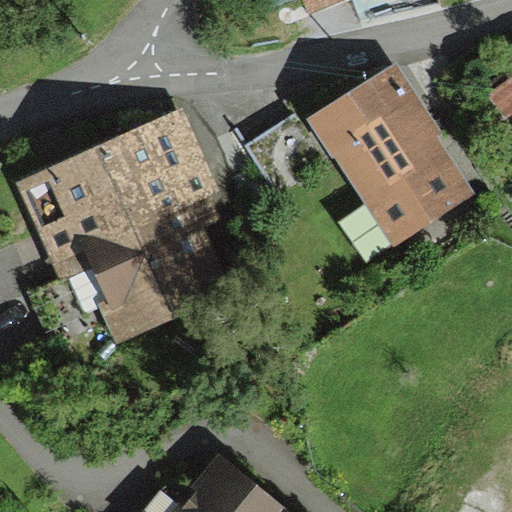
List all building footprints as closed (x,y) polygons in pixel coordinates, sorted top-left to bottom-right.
[(305,0),(312,14),(345,0),(362,0),(364,5),(375,0),(305,0)] [(395,68),(311,125),(392,246),(470,193),(433,137),(439,133),(395,68)] [(181,114),(22,186),(63,275),(95,260),(114,301),(105,305),(119,336),(255,274),(181,114)] [(511,133),(503,140),(511,153),(511,133)] [(283,511),(286,509),(221,456),(197,484),(203,489),(183,511),(283,511)]
